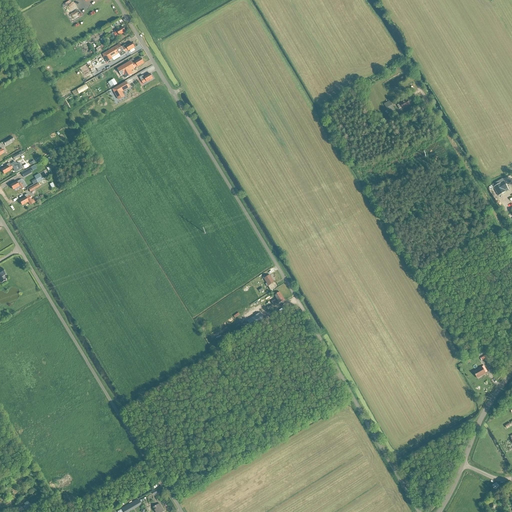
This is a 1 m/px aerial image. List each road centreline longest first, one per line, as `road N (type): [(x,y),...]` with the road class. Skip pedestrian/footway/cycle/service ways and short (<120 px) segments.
road 1 (unclassified): [(419,511),(116,0)]
road 2 (unclassified): [(181,511),(0,217)]
road 3 (track): [(511,242),(420,89),(406,96)]
